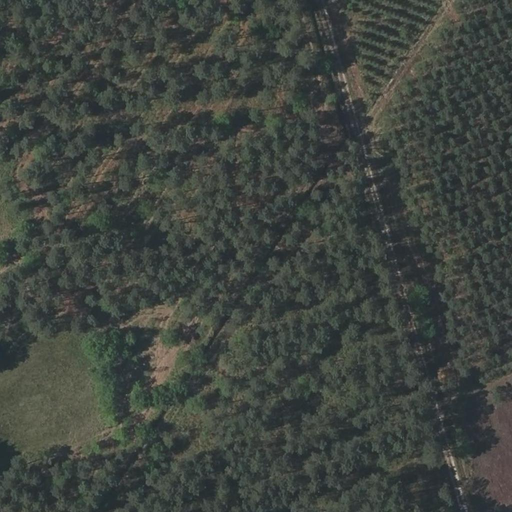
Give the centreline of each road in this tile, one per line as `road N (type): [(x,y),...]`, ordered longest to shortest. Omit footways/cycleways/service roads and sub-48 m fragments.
road 1 (track): [(324,0),(467,511)]
road 2 (track): [(362,135),(115,511)]
road 3 (track): [(362,135),(455,0)]
